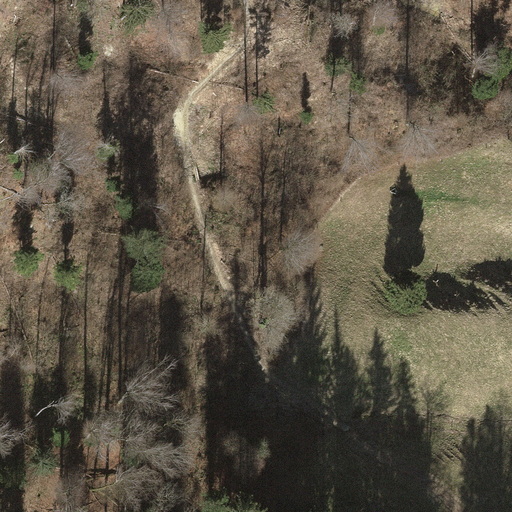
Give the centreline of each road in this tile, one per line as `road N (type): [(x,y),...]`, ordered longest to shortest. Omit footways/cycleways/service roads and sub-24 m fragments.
road 1 (track): [(186,144),(215,269),(266,374),(459,511)]
road 2 (track): [(186,144),(211,102),(289,48),(297,0)]
